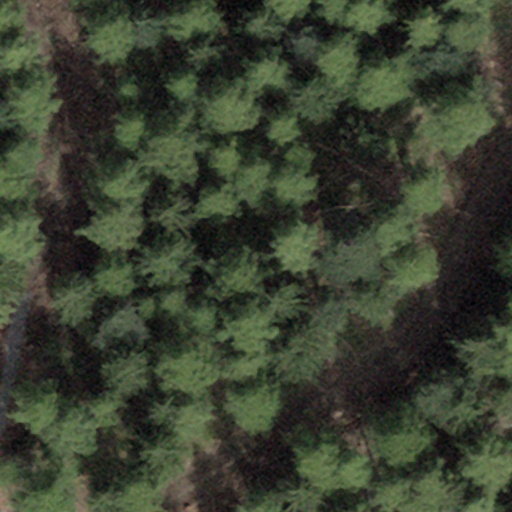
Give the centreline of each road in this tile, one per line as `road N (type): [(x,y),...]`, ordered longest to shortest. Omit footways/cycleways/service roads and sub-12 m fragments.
road 1 (track): [(166,511),(331,382),(453,313),(486,203),(511,151)]
road 2 (track): [(34,0),(87,173),(0,376)]
